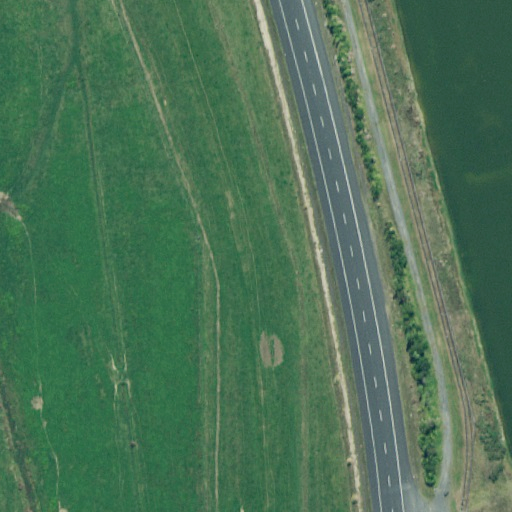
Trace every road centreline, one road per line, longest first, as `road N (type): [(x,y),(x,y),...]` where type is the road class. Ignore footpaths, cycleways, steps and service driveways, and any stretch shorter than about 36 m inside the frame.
road 1 (track): [(444,511),(446,416),(435,351),(344,0)]
road 2 (tertiary): [(287,0),(336,178),(393,511)]
